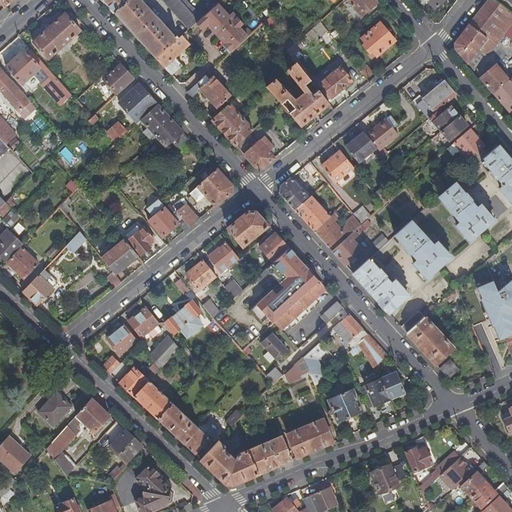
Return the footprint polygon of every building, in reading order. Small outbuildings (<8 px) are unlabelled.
[(0,0),(0,3),(5,8),(13,0),(0,0)] [(102,0),(114,12),(127,0),(102,0)] [(140,40),(156,57),(176,39),(140,0),(127,0),(114,12),(140,40)] [(198,19),(181,0),(162,0),(188,28),(195,22),(198,19)] [(345,0),(360,16),(376,3),(373,0),(345,0)] [(426,0),(434,8),(443,0),(426,0)] [(473,69),(477,73),(511,27),(511,13),(494,0),(488,0),(480,11),(455,43),(455,48),(463,56),(469,63),(480,50),(485,54),(473,69)] [(202,29),(207,25),(224,43),(221,44),(228,51),(233,47),(247,34),(238,25),(242,22),(241,21),(232,10),(228,14),(217,2),(198,19),(195,22),(202,29)] [(49,59),(81,31),(65,14),(33,42),(49,59)] [(267,16),(262,20),(270,30),(281,21),(275,14),(267,16)] [(311,26),(318,35),(326,29),(319,20),(311,26)] [(394,39),(379,21),(360,37),(365,42),(363,44),(363,47),(367,51),(369,52),(370,52),(372,51),(376,55),(394,39)] [(285,49),(296,39),(291,32),(279,42),(285,49)] [(180,35),(176,39),(156,57),(169,73),(171,74),(181,64),(174,56),(188,43),(180,35)] [(270,38),(283,54),(287,51),(285,49),(279,42),(274,36),(270,38)] [(301,44),(296,39),(285,49),(287,51),(289,54),(301,44)] [(6,66),(22,84),(18,87),(26,96),(42,82),(62,104),(72,95),(69,91),(33,51),(29,55),(25,50),(6,66)] [(283,54),(281,56),(288,64),(293,60),(289,54),(287,51),(283,54)] [(306,84),(310,80),(306,75),(295,62),(287,69),(306,92),(295,101),(276,78),(267,86),(281,103),(285,100),(293,110),(289,113),(299,126),(328,103),(327,101),(319,91),(318,90),(314,93),(306,84)] [(103,77),(117,93),(134,78),(124,68),(120,63),(103,77)] [(371,71),(365,63),(358,68),(364,76),(371,71)] [(495,94),(511,77),(505,69),(502,71),(497,66),(482,79),(487,84),(495,94)] [(0,89),(15,106),(26,96),(18,87),(0,67),(0,89)] [(320,83),(323,88),(319,91),(327,101),(351,81),(340,67),(320,83)] [(265,71),(259,76),(265,84),(272,79),(265,71)] [(208,78),(204,74),(186,91),(192,97),(200,90),(216,107),(230,94),(213,75),(208,78)] [(501,101),(511,112),(511,110),(511,77),(495,94),(501,101)] [(438,112),(457,96),(442,79),(437,83),(437,87),(424,99),(420,95),(414,101),(430,120),(438,112)] [(100,85),(96,91),(105,97),(109,91),(100,85)] [(140,85),(121,102),(139,121),(141,119),(157,104),(146,92),(140,85)] [(72,95),(74,96),(77,93),(73,88),(69,91),(72,95)] [(169,116),(157,104),(141,119),(147,127),(143,130),(151,139),(155,135),(166,147),(171,142),(176,147),(188,137),(169,116)] [(240,116),(229,104),(212,119),(221,129),(236,145),(248,134),(252,130),(242,118),(245,116),(243,114),(240,116)] [(451,108),(441,116),(438,112),(430,120),(426,123),(429,127),(433,123),(442,132),(459,117),(451,108)] [(17,135),(0,117),(0,135),(7,144),(17,135)] [(459,117),(442,132),(450,142),(468,127),(459,117)] [(118,130),(114,134),(118,140),(128,131),(119,120),(114,125),(118,130)] [(399,136),(385,120),(365,136),(379,153),(399,136)] [(471,130),(450,149),(455,155),(462,149),(471,160),(473,159),(478,165),(481,163),(484,160),(490,155),(485,149),(486,147),(471,130)] [(373,152),(376,155),(379,153),(365,136),(363,133),(345,148),(359,164),(373,152)] [(255,143),(248,134),(236,145),(256,167),(262,168),(275,158),(269,151),(273,147),(263,136),(255,143)] [(0,156),(10,147),(7,144),(0,135),(0,156)] [(502,190),(511,202),(511,160),(500,146),(490,155),(484,160),(494,171),(492,173),(498,179),(499,178),(506,186),(502,190)] [(354,169),(340,152),(321,166),(336,183),(354,169)] [(146,154),(134,164),(140,170),(151,160),(146,154)] [(462,187),(485,167),(481,163),(478,165),(458,182),(462,187)] [(32,171),(27,165),(24,167),(30,174),(32,171)] [(210,173),(207,170),(204,172),(207,175),(187,191),(194,199),(197,200),(206,193),(216,206),(231,193),(232,185),(216,168),(210,173)] [(296,211),(311,197),(292,176),(280,186),(280,193),(285,200),(296,211)] [(75,192),(79,185),(70,180),(66,187),(75,192)] [(456,184),(439,198),(449,209),(448,211),(453,217),(455,216),(462,224),(458,228),(470,242),(495,221),(482,207),(478,210),(471,202),(472,201),(467,195),(466,196),(456,184)] [(385,205),(391,200),(382,190),(376,195),(385,205)] [(0,213),(4,218),(2,220),(9,227),(23,211),(16,205),(21,200),(13,193),(5,202),(0,207),(0,213)] [(104,204),(96,194),(89,198),(98,209),(104,204)] [(313,195),(311,197),(296,211),(303,219),(313,229),(330,214),(333,211),(330,208),(327,211),(313,195)] [(67,199),(61,205),(64,209),(66,212),(73,207),(67,199)] [(188,228),(176,214),(170,219),(156,201),(145,211),(151,218),(146,222),(160,239),(176,226),(182,233),(188,228)] [(334,218),(330,214),(313,229),(318,236),(328,245),(342,233),(348,238),(363,225),(355,215),(343,202),(339,206),(346,213),(348,216),(346,218),(341,222),(344,225),(339,229),(331,221),(334,218)] [(199,219),(186,203),(174,212),(176,214),(188,228),(199,219)] [(58,216),(64,209),(61,205),(55,213),(58,216)] [(367,221),(372,217),(364,207),(355,215),(363,225),(367,221)] [(227,229),(242,247),(269,225),(256,212),(249,211),(237,222),(227,229)] [(20,234),(26,228),(20,221),(13,227),(20,234)] [(359,236),(371,225),(367,221),(363,225),(348,238),(333,251),(339,258),(349,268),(364,254),(352,241),(358,235),(359,236)] [(411,223),(395,237),(406,249),(404,250),(410,256),(411,255),(419,263),(414,266),(427,281),(451,259),(438,245),(434,249),(426,241),(428,240),(423,234),(421,235),(411,223)] [(150,242),(139,228),(123,241),(130,249),(131,249),(137,256),(146,249),(145,247),(150,242)] [(7,229),(0,237),(0,255),(7,262),(23,245),(7,229)] [(86,239),(81,232),(66,248),(73,254),(86,239)] [(260,248),(273,263),(289,248),(276,233),(260,248)] [(385,236),(374,246),(379,252),(390,242),(385,236)] [(379,252),(372,258),(377,264),(398,245),(393,239),(390,242),(379,252)] [(110,272),(113,276),(136,257),(130,249),(123,241),(101,259),(110,272)] [(237,258),(225,243),(208,257),(221,272),(237,258)] [(57,245),(47,256),(53,262),(64,251),(57,245)] [(25,281),(39,265),(23,248),(8,264),(25,281)] [(276,322),(320,281),(289,248),(273,263),(267,268),(281,284),(283,286),(275,293),(274,291),(252,311),(263,324),(269,318),(274,324),(276,322)] [(380,272),(369,260),(354,274),(374,296),(390,314),(410,296),(397,282),(392,285),(386,278),(387,277),(381,271),(380,272)] [(216,276),(203,261),(186,275),(199,290),(216,276)] [(60,285),(45,271),(25,294),(39,307),(60,285)] [(113,276),(110,272),(103,277),(112,290),(119,284),(113,276)] [(511,279),(500,289),(511,317),(511,279)] [(190,290),(181,280),(175,285),(184,295),(190,290)] [(246,287),(240,280),(228,290),(232,295),(235,297),(246,287)] [(494,325),(500,338),(506,336),(511,351),(511,317),(500,289),(496,280),(479,287),(483,298),(482,298),(490,319),(493,325),(494,325)] [(276,322),(283,331),(328,290),(320,281),(276,322)] [(281,284),(274,291),(275,293),(283,286),(281,284)] [(454,299),(459,305),(463,302),(457,289),(445,299),(449,304),(454,299)] [(213,317),(220,311),(210,300),(203,305),(213,317)] [(324,312),(330,319),(343,306),(338,300),(324,312)] [(192,301),(166,324),(175,335),(181,330),(188,338),(195,332),(193,330),(202,323),(196,317),(202,312),(192,301)] [(343,306),(330,319),(331,319),(344,307),(343,306)] [(146,307),(129,321),(142,337),(144,335),(145,337),(149,334),(151,338),(163,328),(146,307)] [(426,316),(421,311),(402,327),(407,332),(425,317),(426,316)] [(334,328),(353,348),(369,335),(357,322),(349,313),(334,328)] [(454,349),(425,317),(407,332),(414,340),(437,365),(454,349)] [(204,325),(202,323),(193,330),(195,332),(204,325)] [(136,340),(124,325),(107,339),(119,354),(136,340)] [(276,360),(287,351),(272,334),(262,343),(276,360)] [(161,370),(180,349),(169,335),(149,356),(156,364),(161,370)] [(369,335),(353,348),(356,351),(363,356),(377,343),(372,338),(369,335)] [(323,354),(328,349),(321,341),(303,358),(310,373),(314,384),(319,382),(322,374),(316,359),(320,354),(323,354)] [(388,355),(377,343),(363,356),(375,366),(376,366),(388,355)] [(348,353),(351,357),(356,351),(353,348),(348,353)] [(111,375),(120,364),(114,358),(104,369),(111,375)] [(302,381),(301,377),(310,373),(303,358),(286,376),(290,386),(302,381)] [(459,369),(449,359),(440,367),(446,375),(449,378),(459,369)] [(120,384),(135,398),(150,382),(161,370),(156,364),(143,377),(135,369),(120,384)] [(277,371),(268,380),(275,387),(284,378),(277,371)] [(404,392),(395,371),(381,377),(390,398),(404,392)] [(365,384),(366,385),(360,387),(368,406),(374,404),(375,405),(390,398),(381,377),(365,384)] [(145,407),(158,420),(173,404),(150,382),(135,398),(145,407)] [(338,420),(362,410),(353,389),(329,400),(338,420)] [(37,411),(52,426),(70,407),(55,392),(37,411)] [(90,434),(109,416),(100,408),(90,398),(75,415),(90,429),(88,432),(90,434)] [(197,427),(173,404),(158,420),(170,431),(185,445),(200,430),(197,427)] [(511,407),(510,408),(511,411),(511,412),(511,416),(503,420),(508,431),(511,429),(511,407)] [(238,424),(247,415),(241,410),(229,422),(235,427),(238,424)] [(501,415),(503,420),(511,416),(511,412),(511,411),(501,415)] [(44,448),(48,454),(51,459),(58,452),(79,430),(76,426),(80,422),(74,416),(47,444),(44,448)] [(255,429),(260,427),(255,416),(250,419),(255,429)] [(324,418),(288,434),(298,457),(315,450),(334,441),(324,418)] [(124,462),(141,446),(126,432),(124,430),(108,447),(124,462)] [(211,441),(200,430),(185,445),(192,451),(196,456),(211,441)] [(0,440),(0,460),(12,471),(28,455),(19,446),(17,447),(5,436),(0,440)] [(283,436),(249,450),(260,474),(276,467),(293,459),(283,436)] [(229,447),(222,440),(202,461),(228,485),(233,486),(245,481),(260,474),(249,450),(240,454),(239,461),(227,449),(229,447)] [(456,449),(462,455),(471,446),(465,440),(456,449)] [(426,448),(416,451),(414,446),(405,450),(414,470),(432,462),(426,448)] [(46,455),(48,454),(44,448),(35,457),(37,459),(44,452),(46,455)] [(58,452),(51,459),(55,464),(63,456),(58,452)] [(55,464),(64,476),(74,466),(63,456),(55,464)] [(460,457),(442,473),(454,487),(472,471),(460,457)] [(484,460),(474,469),(475,470),(460,484),(471,496),(486,482),(478,473),(487,464),(484,460)] [(396,479),(403,477),(397,463),(390,466),(389,463),(382,466),(383,469),(371,474),(380,495),(399,487),(396,479)] [(116,481),(123,469),(116,465),(109,477),(116,481)] [(149,493),(135,500),(139,511),(150,511),(166,505),(168,485),(147,465),(134,478),(149,493)] [(424,489),(436,479),(431,474),(424,480),(423,479),(420,472),(413,475),(421,492),(424,489)] [(0,483),(5,488),(13,480),(8,475),(0,483)] [(486,482),(471,496),(480,506),(495,492),(498,495),(508,486),(503,481),(493,490),(486,482)] [(307,511),(319,511),(337,505),(329,487),(302,499),(307,511)] [(434,506),(424,489),(421,492),(425,501),(429,510),(434,506)] [(114,511),(121,509),(114,495),(108,498),(110,502),(114,511)] [(511,511),(511,509),(498,495),(482,510),(483,511),(511,511)] [(55,511),(77,511),(72,499),(53,507),(55,511)] [(292,501),(288,505),(283,500),(272,511),(295,511),(294,510),(297,506),(292,501)] [(427,511),(429,510),(425,501),(413,511),(427,511)] [(114,511),(110,502),(88,511),(114,511)]
